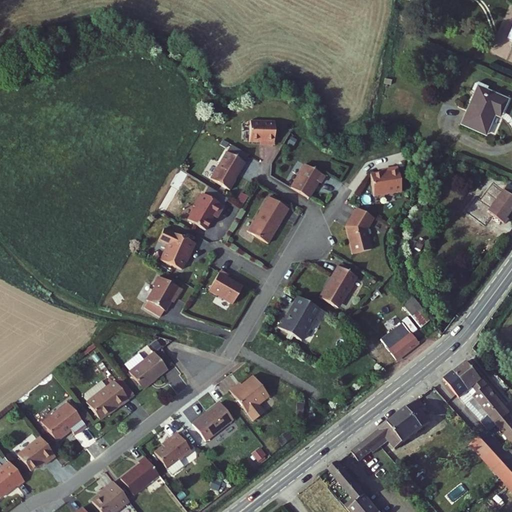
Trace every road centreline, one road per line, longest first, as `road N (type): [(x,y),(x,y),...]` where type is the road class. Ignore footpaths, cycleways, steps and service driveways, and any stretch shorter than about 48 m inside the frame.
road 1 (primary): [(240,511),(443,353),(511,269)]
road 2 (residential): [(21,511),(66,489),(235,349)]
road 3 (track): [(0,242),(30,276),(108,314),(178,332),(208,379)]
road 4 (residential): [(258,169),(315,213),(274,282)]
